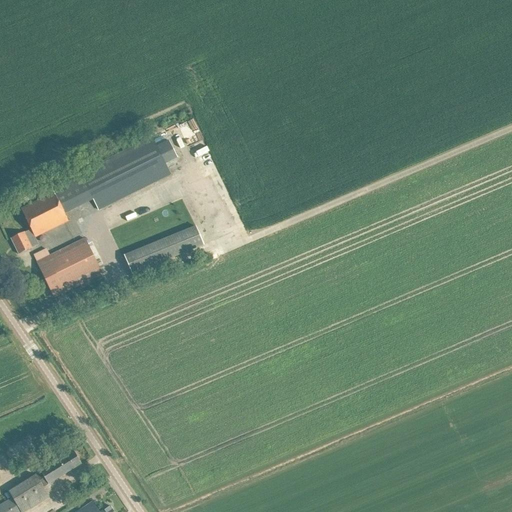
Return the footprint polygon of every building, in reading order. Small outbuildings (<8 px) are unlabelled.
[(99,210),(171,174),(152,137),(60,183),(51,187),(54,192),(53,192),(54,194),(22,209),(21,208),(31,229),(25,233),(24,232),(11,239),(19,254),(37,246),(33,238),(68,221),(64,214),(93,200),(99,210)] [(205,246),(198,228),(123,258),(131,276),(205,246)] [(85,239),(37,263),(54,298),(102,274),(85,239)] [(0,511),(25,511),(49,497),(43,488),(82,464),(74,451),(9,491),(13,498),(0,505),(0,511)] [(114,511),(110,506),(101,511),(99,511),(93,502),(77,511),(114,511)]
